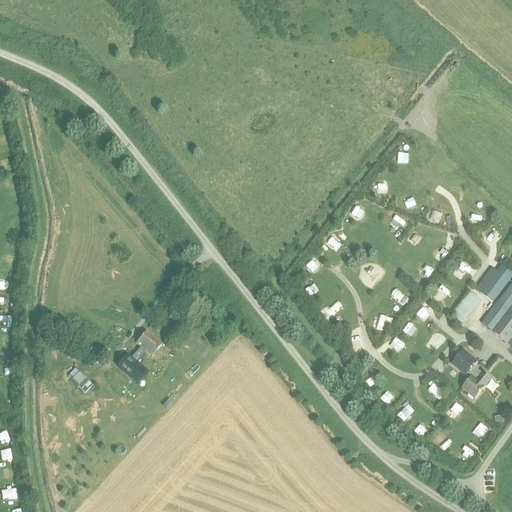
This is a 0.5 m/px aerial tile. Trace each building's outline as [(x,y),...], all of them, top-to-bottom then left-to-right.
[(392,151),(391,162),(401,163),(401,151),(392,151)] [(305,260),(301,268),(307,271),(310,262),(305,260)] [(449,271),(456,276),(461,269),(455,264),(449,271)] [(511,285),(481,324),(511,348),(511,285)] [(431,292),(438,297),(442,291),(435,286),(431,292)] [(304,298),(310,291),(306,288),(300,295),(304,298)] [(469,292),(450,316),(461,325),(480,301),(469,292)] [(144,333),(135,345),(152,358),(161,346),(144,333)] [(459,353),(450,364),(463,376),(465,373),(470,377),(460,388),(475,400),(485,388),(484,388),(491,380),(483,373),(482,374),(473,367),(468,373),(466,372),(475,362),(470,358),(468,360),(459,353)] [(370,392),(376,400),(383,394),(377,386),(370,392)] [(390,415),(398,407),(391,400),(383,408),(390,415)] [(475,422),(467,430),(474,437),(482,428),(475,422)] [(0,474),(0,478),(0,485),(11,485),(11,475),(0,474)]
